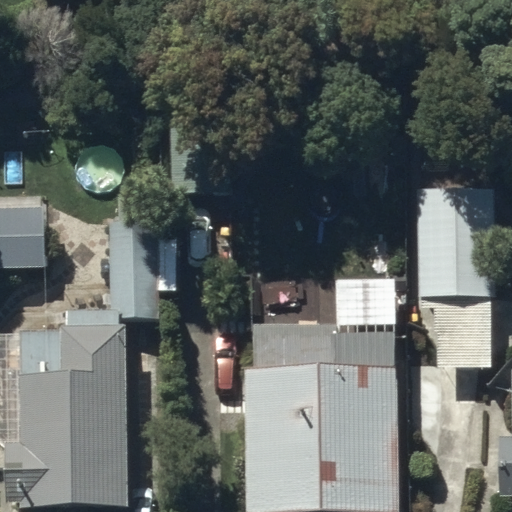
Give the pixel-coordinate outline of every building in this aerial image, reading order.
[(94,0),(192,19),(195,0),(94,0)] [(496,311),(494,200),(424,201),(426,312),(496,311)] [(0,208),(0,268),(46,269),(46,209),(0,208)] [(161,231),(113,231),(114,329),(126,329),(161,329),(161,231)] [(114,329),(76,330),(77,347),(25,348),(27,459),(12,459),(12,511),(129,511),(126,329),(114,329)] [(404,511),(405,339),(253,339),(252,511),(404,511)]
